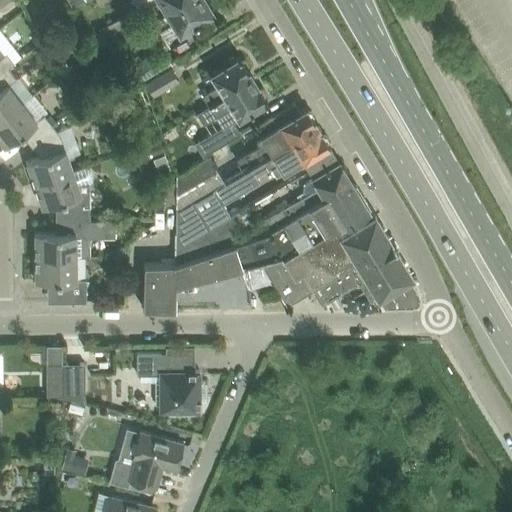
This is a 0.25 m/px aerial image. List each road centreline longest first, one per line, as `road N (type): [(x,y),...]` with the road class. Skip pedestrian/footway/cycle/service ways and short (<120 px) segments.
road 1 (primary): [(299,0),(511,350)]
road 2 (unclassified): [(265,0),(417,244),(444,322)]
road 3 (primary): [(511,276),(351,0)]
road 4 (residential): [(264,323),(2,325)]
road 5 (residential): [(511,211),(394,0)]
road 6 (residential): [(186,511),(264,323)]
road 7 (residential): [(444,322),(264,323)]
road 8 (unclassified): [(444,322),(511,434)]
road 9 (residential): [(2,325),(0,204)]
